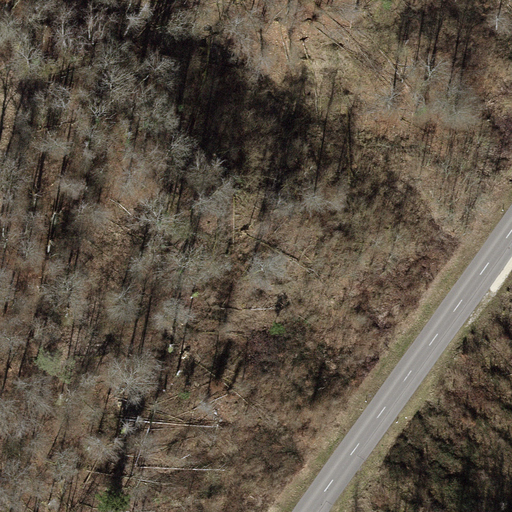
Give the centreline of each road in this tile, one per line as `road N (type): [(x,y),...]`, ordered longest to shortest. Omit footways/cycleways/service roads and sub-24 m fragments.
road 1 (tertiary): [(312,511),(511,234)]
road 2 (track): [(0,431),(66,350),(120,238)]
